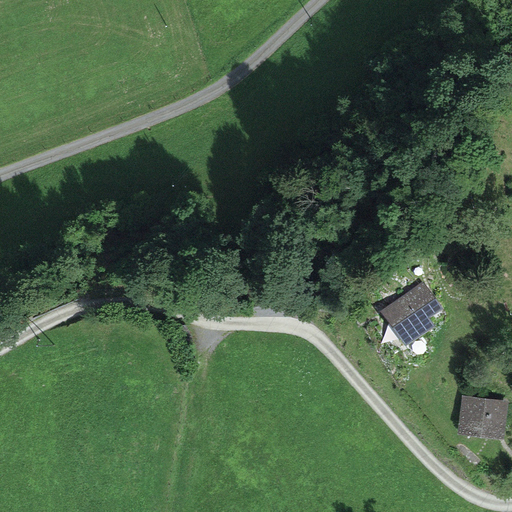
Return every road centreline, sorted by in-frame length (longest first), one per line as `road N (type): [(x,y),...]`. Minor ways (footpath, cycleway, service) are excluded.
road 1 (track): [(0,349),(77,308),(110,304),(302,328),(467,491),(511,502)]
road 2 (residential): [(0,176),(194,101),(258,60),(322,0)]
